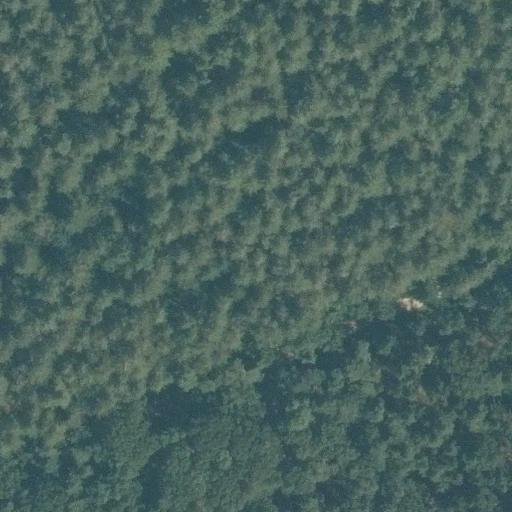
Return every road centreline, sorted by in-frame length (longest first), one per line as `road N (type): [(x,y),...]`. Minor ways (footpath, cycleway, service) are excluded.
road 1 (track): [(0,484),(511,267)]
road 2 (track): [(222,0),(0,116)]
